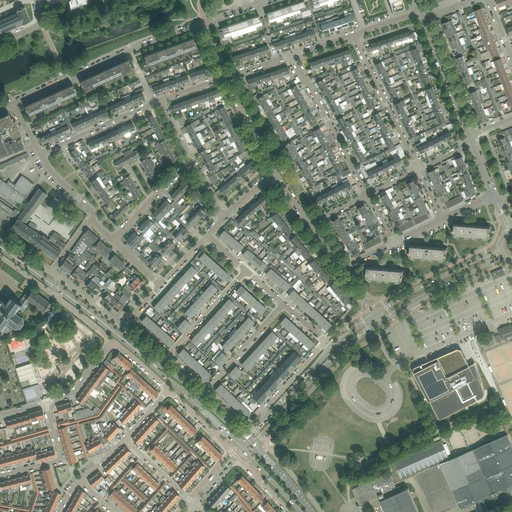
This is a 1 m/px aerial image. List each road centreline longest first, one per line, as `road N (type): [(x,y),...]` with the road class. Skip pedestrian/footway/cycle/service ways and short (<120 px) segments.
road 1 (residential): [(12,104),(205,22)]
road 2 (secondary): [(251,445),(379,321)]
road 3 (secondary): [(133,348),(0,245)]
road 4 (residential): [(46,405),(75,390),(112,342),(169,389)]
road 5 (residential): [(366,194),(291,55)]
road 6 (residential): [(353,34),(417,169)]
road 7 (secondary): [(499,246),(374,314)]
road 8 (secondary): [(379,321),(504,257)]
road 9 (secondary): [(359,325),(264,420)]
road 10 (residential): [(40,153),(159,101)]
road 11 (residential): [(470,134),(423,14)]
road 12 (secondary): [(133,348),(224,432)]
